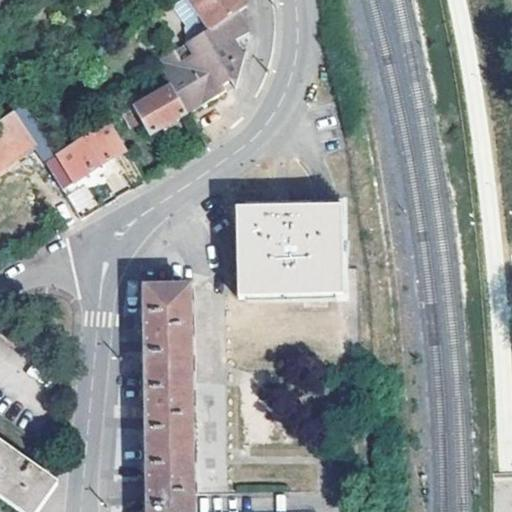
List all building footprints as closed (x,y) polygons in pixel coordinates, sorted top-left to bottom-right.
[(173,0),(205,46),(209,60),(232,45),(230,42),(246,30),(237,14),(247,7),(242,0),(173,0)] [(171,88),(187,115),(228,91),(236,92),(242,53),(236,53),(232,45),(209,60),(202,64),(170,86),(171,88)] [(137,107),(124,115),(132,129),(144,122),(153,136),(187,115),(171,88),(138,109),(137,107)] [(24,105),(0,121),(0,170),(36,146),(49,165),(60,157),(24,105)] [(112,126),(60,157),(49,165),(47,167),(62,191),(101,168),(127,152),(112,126)] [(242,300),(346,298),(343,207),(291,209),(240,211),(242,300)] [(195,289),(146,289),(147,333),(148,411),(149,488),(149,511),(194,511),(195,495),(198,495),(195,289)] [(0,317),(0,335),(6,340),(16,328),(2,316),(0,317)] [(0,445),(0,497),(20,511),(38,511),(57,486),(0,445)]
